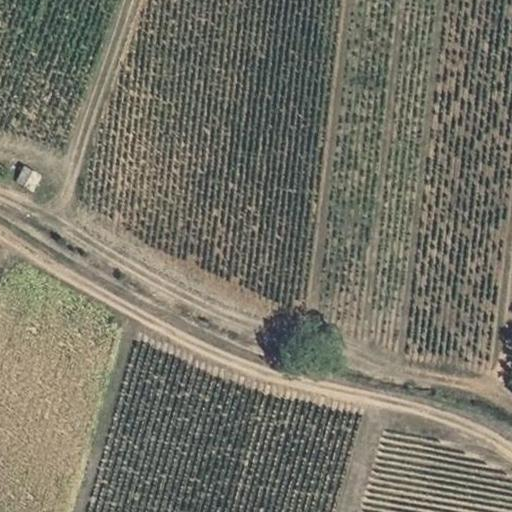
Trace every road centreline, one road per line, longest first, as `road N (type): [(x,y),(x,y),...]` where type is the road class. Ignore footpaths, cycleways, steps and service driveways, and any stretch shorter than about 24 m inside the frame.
road 1 (track): [(511,449),(485,431),(274,375),(192,342),(0,232)]
road 2 (track): [(0,196),(188,299),(489,389)]
road 3 (track): [(42,215),(64,194),(128,0)]
